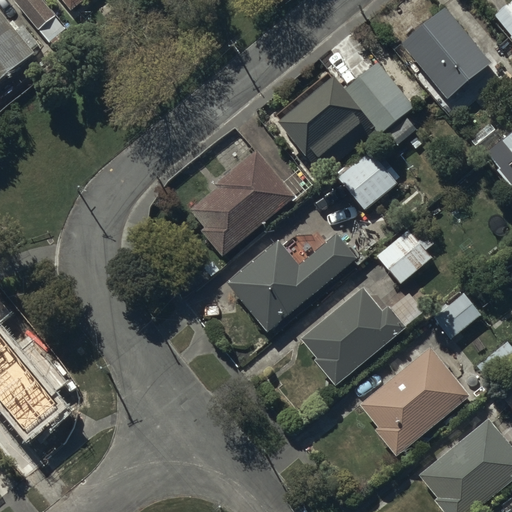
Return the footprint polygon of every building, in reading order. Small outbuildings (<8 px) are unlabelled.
[(67,28),(44,0),(15,0),(49,43),(67,28)] [(63,0),(70,9),(81,0),(63,0)] [(511,0),(495,14),(511,33),(511,34),(511,35),(511,37),(511,0)] [(445,5),(402,40),(449,97),(492,62),(445,5)] [(0,79),(34,51),(0,10),(0,79)] [(415,105),(378,60),(347,86),(336,73),(282,119),(326,172),(377,129),(381,133),(385,130),(397,145),(420,126),(408,111),(415,105)] [(511,185),(511,129),(487,150),(500,166),(497,168),(511,186),(511,185)] [(296,196),(258,148),(216,181),(219,185),(191,207),(206,226),(202,229),(223,255),(296,196)] [(370,148),(337,176),(366,210),(399,183),(370,148)] [(409,228),(377,254),(400,283),(433,257),(426,249),(435,242),(427,232),(418,239),(409,228)] [(228,281),(268,329),(358,255),(338,232),(300,263),(280,239),(228,281)] [(384,309),(365,286),(303,337),(318,355),(315,358),(337,384),(408,326),(390,304),(384,309)] [(482,312),(464,291),(435,317),(453,338),(482,312)] [(29,354),(0,320),(0,319),(0,412),(34,384),(17,364),(29,354)] [(511,367),(511,344),(508,339),(478,364),(494,383),(511,367)] [(471,394),(431,346),(361,403),(379,425),(376,428),(398,455),(471,394)] [(511,374),(496,387),(511,406),(511,374)] [(473,511),(511,480),(511,444),(490,417),(420,473),(438,495),(434,498),(445,511),(473,511)]
